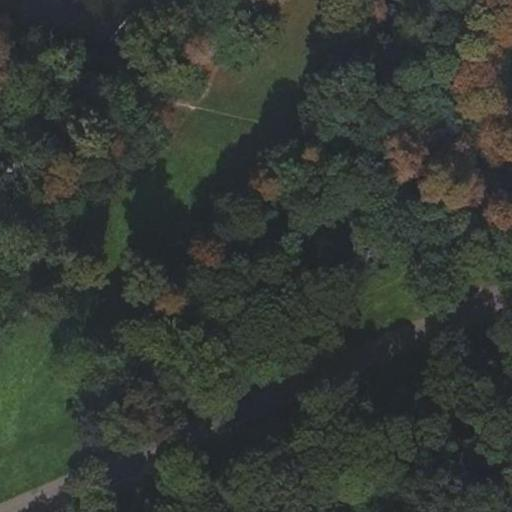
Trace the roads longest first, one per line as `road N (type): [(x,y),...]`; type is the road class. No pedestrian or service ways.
road 1 (track): [(443,0),(320,142),(166,352),(34,502)]
road 2 (unclassified): [(511,287),(12,511)]
road 3 (track): [(501,511),(480,0)]
road 4 (track): [(214,112),(0,387)]
road 5 (track): [(214,112),(320,142),(488,206)]
road 6 (track): [(0,40),(214,112)]
road 7 (track): [(310,0),(214,112)]
